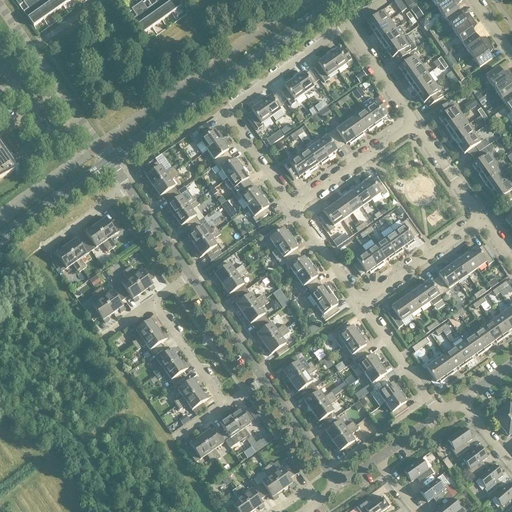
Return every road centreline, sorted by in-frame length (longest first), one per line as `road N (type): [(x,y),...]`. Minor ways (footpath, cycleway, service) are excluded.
road 1 (residential): [(292,207),(226,114),(345,29)]
road 2 (residential): [(127,187),(0,5)]
road 3 (residential): [(292,207),(412,123)]
road 4 (residential): [(364,305),(483,226)]
road 5 (residential): [(340,486),(262,379)]
road 6 (residential): [(440,413),(364,305)]
road 7 (residential): [(222,405),(150,301)]
road 8 (residential): [(483,226),(412,123)]
road 9 (residential): [(262,379),(192,277)]
road 10 (residential): [(364,305),(292,207)]
